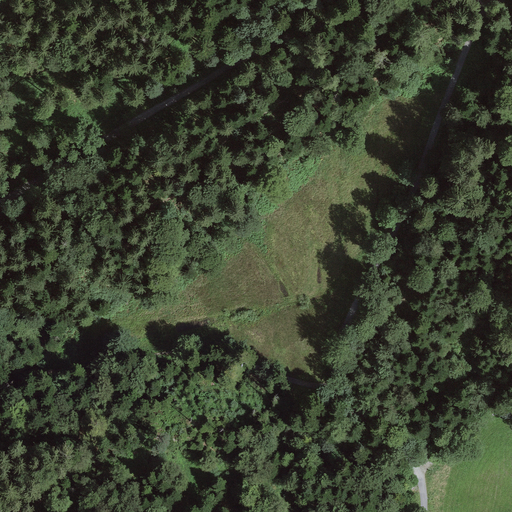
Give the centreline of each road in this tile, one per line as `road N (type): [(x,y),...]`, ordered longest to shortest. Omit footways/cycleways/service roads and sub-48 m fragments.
road 1 (track): [(424,511),(414,463),(339,393),(336,371),(346,326),(407,206),(464,45),(494,0)]
road 2 (track): [(383,0),(240,59),(0,198)]
road 3 (track): [(339,393),(204,350),(54,369),(0,401)]
